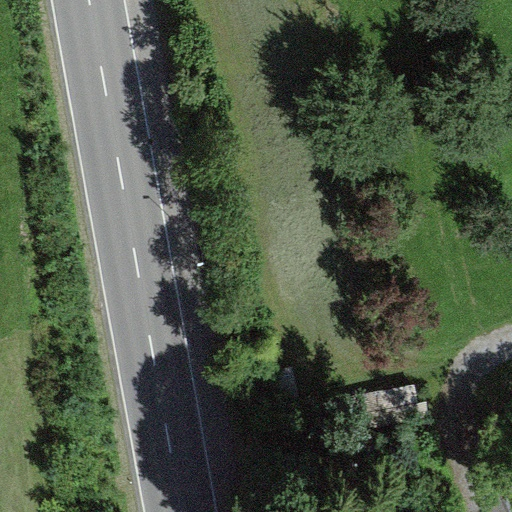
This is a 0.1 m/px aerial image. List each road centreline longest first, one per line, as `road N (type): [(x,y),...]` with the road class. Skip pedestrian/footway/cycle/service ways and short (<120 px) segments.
road 1 (secondary): [(181,511),(90,0)]
road 2 (track): [(482,511),(454,428),(453,386),(491,349),(511,350)]
